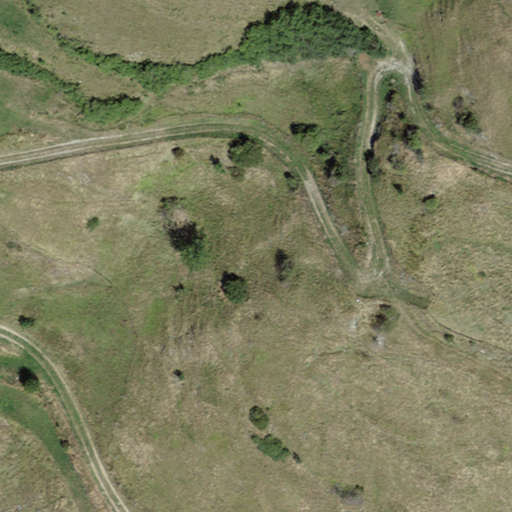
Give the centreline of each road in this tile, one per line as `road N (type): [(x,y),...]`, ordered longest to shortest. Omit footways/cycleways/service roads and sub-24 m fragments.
road 1 (track): [(0,158),(221,125),(261,132),(286,147),(308,181),(357,282),(385,269),(365,189),(376,71),(396,58),(415,86),(426,128),(444,147),(511,169)]
road 2 (track): [(0,329),(32,350),(60,387),(124,511)]
